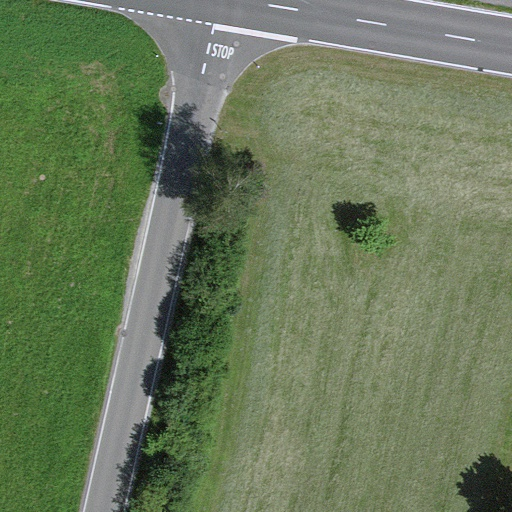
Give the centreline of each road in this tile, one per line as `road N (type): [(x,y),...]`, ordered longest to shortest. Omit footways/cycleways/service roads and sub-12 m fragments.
road 1 (unclassified): [(215,0),(106,511)]
road 2 (secondary): [(252,0),(511,44)]
